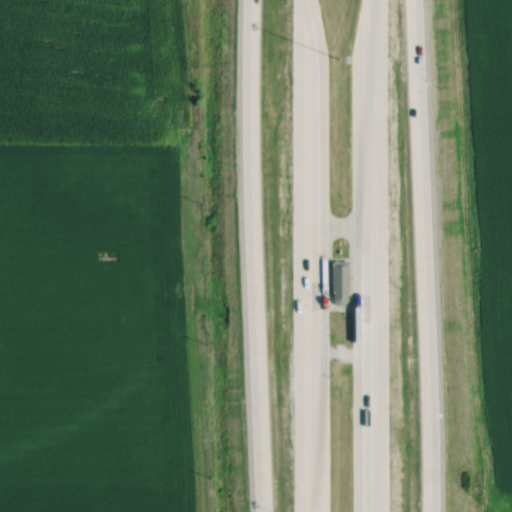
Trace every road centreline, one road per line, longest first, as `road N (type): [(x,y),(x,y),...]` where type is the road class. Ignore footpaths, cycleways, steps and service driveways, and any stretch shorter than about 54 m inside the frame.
road 1 (trunk): [(431,511),(413,0)]
road 2 (trunk): [(249,0),(260,511)]
